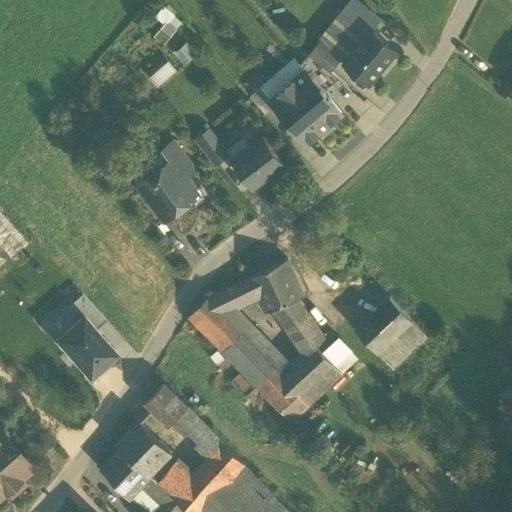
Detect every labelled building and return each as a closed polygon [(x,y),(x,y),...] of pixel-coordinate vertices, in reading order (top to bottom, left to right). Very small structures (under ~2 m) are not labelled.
[(380,21),(354,0),(352,0),(318,42),(340,59),(344,63),(370,32),(371,32),(380,21)] [(167,24),(157,36),(166,43),(184,21),(166,6),(158,16),(167,24)] [(371,32),(370,32),(344,63),(343,64),(368,83),(395,51),(371,32)] [(340,59),(318,42),(308,54),(330,71),(340,59)] [(308,54),(300,65),(306,71),(324,91),(339,78),(330,71),(308,54)] [(306,71),(289,85),(325,127),(342,113),(324,91),(306,71)] [(307,143),(325,127),(289,85),(271,100),(276,106),(307,143)] [(265,115),(276,106),(261,88),(250,97),(265,115)] [(208,130),(196,139),(202,148),(215,139),(208,130)] [(262,136),(230,162),(252,190),(284,164),(262,136)] [(228,155),(215,139),(202,148),(215,165),(228,155)] [(172,145),(163,152),(170,162),(184,179),(193,172),(172,145)] [(184,179),(170,162),(155,174),(158,178),(144,189),(165,217),(168,215),(173,217),(179,213),(179,207),(195,195),(184,180),(184,179)] [(26,242),(0,213),(0,245),(10,256),(26,242)] [(286,260),(242,282),(250,300),(255,298),(263,314),(276,308),(296,300),(303,297),(286,260)] [(242,282),(207,299),(220,314),(250,300),(242,282)] [(106,320),(82,293),(66,308),(77,320),(82,315),(95,329),(106,320)] [(410,319),(390,296),(355,329),(375,351),(410,319)] [(207,299),(206,299),(188,318),(280,411),(297,394),(281,377),(220,314),(207,299)] [(296,300),(276,308),(289,327),(308,315),(296,300)] [(57,338),(89,374),(115,351),(95,329),(82,315),(77,320),(57,338)] [(308,315),(289,327),(307,353),(308,354),(316,346),(325,338),(308,315)] [(410,319),(375,351),(392,369),(427,336),(410,319)] [(32,326),(10,349),(28,365),(50,342),(32,326)] [(342,373),(316,346),(308,354),(307,353),(281,377),(297,394),(299,396),(309,387),(319,395),(342,373)] [(188,406),(164,382),(145,402),(168,425),(175,419),(188,406)] [(297,394),(280,411),(291,422),(319,395),(309,387),(299,396),(297,394)] [(223,441),(188,406),(175,419),(211,455),(223,441)] [(170,450),(139,421),(116,444),(119,447),(148,474),(170,450)] [(0,433),(0,492),(1,492),(4,494),(20,480),(17,477),(29,466),(0,433)] [(191,476),(173,496),(189,511),(198,511),(221,488),(244,462),(223,441),(211,455),(191,476)] [(148,474),(119,447),(100,468),(131,498),(140,487),(150,476),(148,474)] [(175,461),(157,482),(170,494),(173,496),(191,476),(175,461)] [(245,511),(280,511),(284,508),(258,480),(244,462),(221,488),(245,511)] [(157,482),(150,476),(140,487),(162,504),(170,494),(157,482)] [(245,511),(221,488),(198,511),(245,511)] [(189,511),(173,496),(170,494),(162,504),(153,511),(189,511)]
